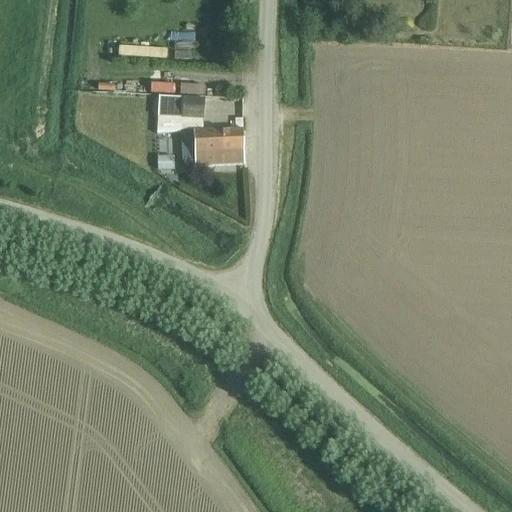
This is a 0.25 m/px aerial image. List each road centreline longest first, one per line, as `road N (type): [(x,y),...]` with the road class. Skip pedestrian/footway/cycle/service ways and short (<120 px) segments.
road 1 (unclassified): [(468,511),(231,297)]
road 2 (unclassified): [(231,297),(260,223),(267,0)]
road 3 (unclassified): [(231,297),(124,246),(0,208)]
